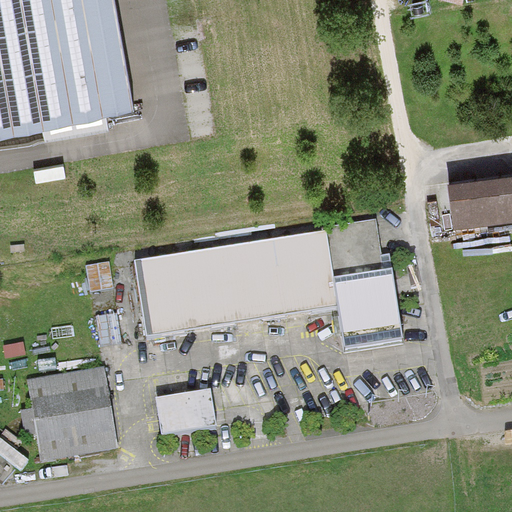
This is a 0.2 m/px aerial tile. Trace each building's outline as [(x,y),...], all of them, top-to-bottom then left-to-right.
[(108,0),(0,0),(0,136),(128,112),(108,0)] [(511,180),(448,190),(455,239),(511,230),(511,180)] [(379,222),(131,263),(144,339),(333,310),(339,349),(398,339),(379,222)] [(105,271),(87,273),(90,297),(108,294),(105,271)] [(95,325),(98,349),(114,347),(111,323),(95,325)] [(114,455),(101,376),(25,389),(38,468),(114,455)] [(208,400),(156,408),(163,446),(214,438),(208,400)]
